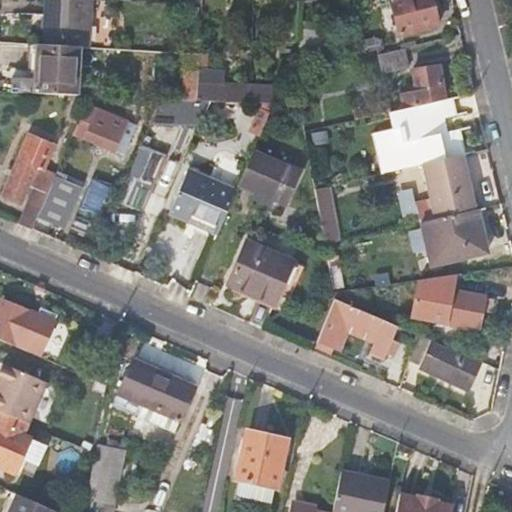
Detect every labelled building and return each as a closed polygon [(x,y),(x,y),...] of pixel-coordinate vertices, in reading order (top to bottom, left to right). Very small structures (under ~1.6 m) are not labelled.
[(50,0),(46,45),(81,47),(90,47),(93,0),(50,0)] [(387,0),(384,1),(389,24),(400,22),(402,35),(438,25),(432,0),(387,0)] [(321,9),(306,9),(304,62),(325,63),(327,23),(320,23),(321,9)] [(15,79),(15,93),(79,96),(81,47),(46,45),(40,44),(37,80),(15,79)] [(411,67),(406,48),(381,54),(386,73),(411,67)] [(403,94),(406,108),(448,98),(441,64),(414,70),(419,91),(403,94)] [(187,71),(186,100),(199,101),(201,71),(187,71)] [(226,72),(201,71),(199,101),(221,101),(250,103),(251,85),(226,84),(226,72)] [(304,87),(251,85),(250,103),(263,103),(276,103),(302,105),(304,102),(304,87)] [(73,114),(81,118),(83,113),(90,96),(80,96),(73,114)] [(377,134),(386,174),(425,164),(465,155),(460,131),(446,135),(442,119),(456,115),(452,97),(448,98),(406,108),(394,111),(399,129),(377,134)] [(318,99),(304,102),(302,105),(307,131),(324,127),(318,99)] [(150,114),(151,102),(137,101),(135,112),(150,114)] [(352,113),(353,120),(392,111),(390,102),(355,109),(356,112),(352,113)] [(205,117),(205,104),(185,103),(184,116),(205,117)] [(250,131),(262,136),(276,103),(263,103),(250,131)] [(96,119),(83,113),(81,118),(75,132),(126,154),(135,133),(125,129),(127,122),(99,111),(96,119)] [(36,186),(20,225),(33,230),(41,210),(50,190),(39,185),(55,147),(30,136),(6,193),(23,201),(31,184),(36,186)] [(145,209),(169,154),(145,144),(121,198),(145,209)] [(226,172),(232,159),(216,151),(210,165),(226,172)] [(302,173),(255,152),(241,184),(287,205),(302,173)] [(478,210),(465,155),(425,164),(431,188),(434,200),(422,203),(426,222),(478,210)] [(239,190),(191,170),(172,213),(186,219),(188,215),(221,230),(239,190)] [(69,189),(53,182),(50,190),(41,210),(57,217),(69,189)] [(341,226),(333,186),(317,189),(324,229),(327,244),(344,241),(341,226)] [(434,200),(431,188),(419,191),(422,203),(434,200)] [(488,252),(478,210),(426,222),(425,222),(426,228),(431,248),(434,264),(488,252)] [(431,248),(426,228),(414,231),(418,251),(431,248)] [(276,299),(293,261),(249,243),(231,284),(243,289),(246,285),(276,299)] [(339,256),(329,257),(334,288),(344,287),(339,256)] [(462,273),(421,280),(414,316),(481,328),(484,310),(486,298),(459,293),(462,273)] [(4,297),(0,305),(0,338),(42,357),(58,322),(4,297)] [(492,311),(494,300),(486,298),(484,310),(492,311)] [(393,340),(400,326),(352,306),(339,301),(337,301),(319,341),(336,347),(348,324),(380,338),(373,354),(385,359),(389,351),(397,355),(401,343),(393,340)] [(470,391),(484,361),(433,340),(421,368),(470,391)] [(175,433),(195,387),(134,360),(109,419),(129,428),(135,415),(175,433)] [(6,366),(0,378),(0,411),(29,424),(47,384),(6,366)] [(0,412),(0,466),(15,473),(21,461),(39,469),(48,448),(31,440),(36,428),(29,424),(0,412)] [(288,440),(250,433),(237,493),(275,501),(288,440)] [(93,452),(84,499),(81,510),(90,511),(115,511),(128,452),(108,447),(95,444),(93,452)] [(333,511),(384,511),(392,481),(342,470),(333,511)] [(417,496),(402,493),(397,511),(453,511),(455,504),(438,501),(439,498),(417,494),(417,496)] [(56,511),(17,494),(9,511),(56,511)]
